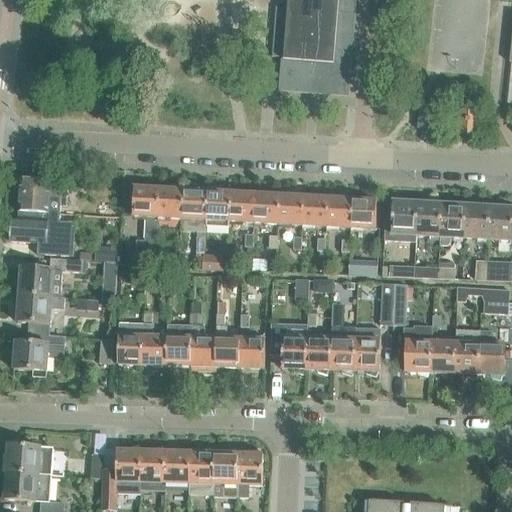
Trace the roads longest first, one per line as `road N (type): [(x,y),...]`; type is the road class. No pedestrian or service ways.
road 1 (residential): [(0,133),(362,159)]
road 2 (residential): [(286,421),(0,413)]
road 3 (residential): [(511,425),(286,421)]
road 4 (residential): [(362,159),(369,0)]
road 5 (residential): [(362,159),(511,169)]
